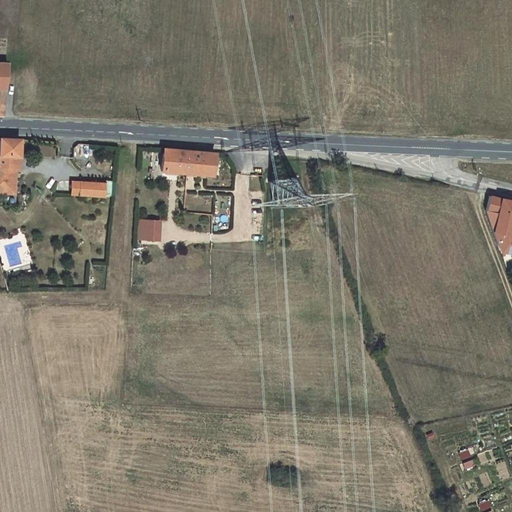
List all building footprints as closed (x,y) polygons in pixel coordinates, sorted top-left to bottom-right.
[(23,142),(4,140),(1,170),(0,169),(0,193),(14,195),(17,171),(18,158),(22,158),(23,142)] [(217,153),(168,149),(166,171),(215,175),(217,153)] [(105,185),(81,183),(80,195),(104,197),(105,185)] [(511,219),(506,219),(487,214),(484,229),(498,267),(511,270),(511,251),(509,251),(511,238),(511,219)] [(158,221),(145,220),(143,239),(157,240),(158,221)]
